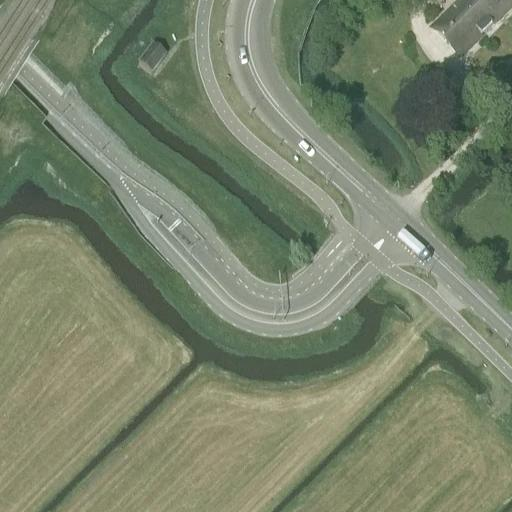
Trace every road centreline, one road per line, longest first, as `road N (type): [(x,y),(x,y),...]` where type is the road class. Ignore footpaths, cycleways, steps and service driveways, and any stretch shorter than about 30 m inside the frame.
road 1 (tertiary): [(124,191),(212,303),(269,331),(331,316),(378,263),(396,222)]
road 2 (tertiary): [(396,222),(312,300),(262,308),(229,287),(174,222),(124,191)]
road 3 (tertiary): [(241,0),(236,54),(254,99),(335,167)]
road 4 (tertiary): [(335,167),(265,71),(265,0)]
road 5 (tertiary): [(0,66),(124,191)]
road 6 (tertiary): [(511,332),(396,222)]
